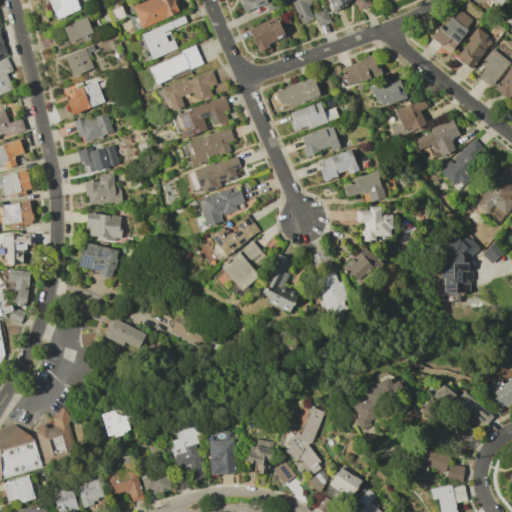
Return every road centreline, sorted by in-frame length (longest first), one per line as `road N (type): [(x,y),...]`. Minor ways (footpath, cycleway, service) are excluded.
road 1 (residential): [(15,0),(56,173),(58,241),(44,318),(0,403)]
road 2 (residential): [(244,75),(268,74),(387,30),(439,0)]
road 3 (residential): [(387,30),(511,135)]
road 4 (residential): [(244,75),(301,214)]
road 5 (residential): [(307,511),(233,492),(190,501),(178,511)]
